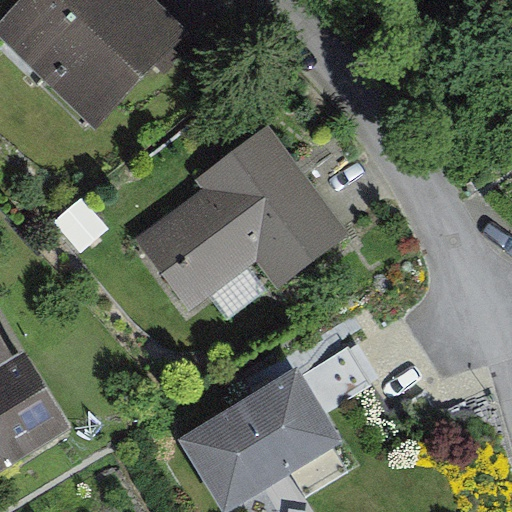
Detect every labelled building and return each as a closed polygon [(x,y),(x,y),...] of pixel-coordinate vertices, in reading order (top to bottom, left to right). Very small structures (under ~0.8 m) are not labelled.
[(196,35),(158,0),(32,0),(1,32),(103,130),(196,35)] [(358,239),(278,130),(205,183),(212,193),(144,242),(197,315),(266,265),(286,292),(358,239)] [(0,335),(0,377),(18,367),(0,335)] [(30,360),(18,367),(0,377),(0,483),(77,438),(30,360)] [(233,511),(349,441),(303,366),(184,439),(228,511),(233,511)]
